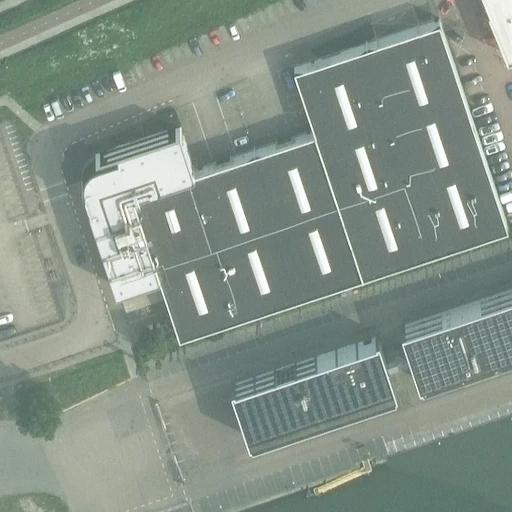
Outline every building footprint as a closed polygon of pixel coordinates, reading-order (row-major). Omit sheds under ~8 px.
[(511,0),(486,0),(490,9),(488,9),(508,57),(511,55),(511,0)] [(159,274),(180,335),(508,226),(440,20),(294,68),(315,130),(194,170),(181,129),(181,128),(180,128),(179,128),(97,155),(96,156),(96,157),(92,159),(89,161),(87,164),(84,167),(83,171),(82,175),(82,179),(83,182),(83,183),(82,183),(82,184),(116,287),(117,288),(159,274)] [(406,344),(419,382),(422,381),(420,376),(511,345),(511,291),(403,328),(408,343),(406,344)] [(157,325),(161,337),(171,333),(167,322),(157,325)] [(397,390),(391,372),(379,335),(376,336),(376,338),(235,385),(235,383),(231,384),(249,439),(253,438),(252,436),(291,423),(312,417),(313,416),(332,410),(333,410),(334,409),(393,389),(394,391),(397,390)]
